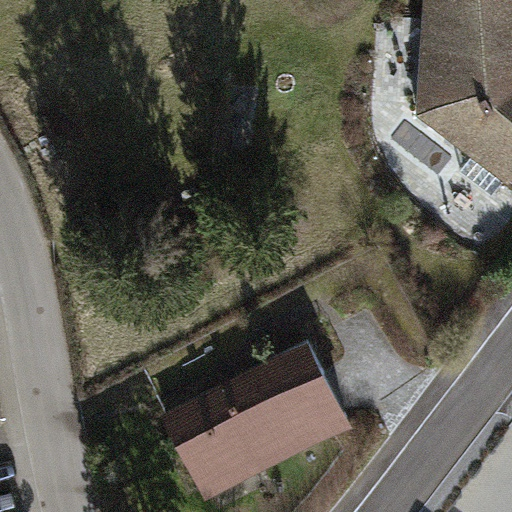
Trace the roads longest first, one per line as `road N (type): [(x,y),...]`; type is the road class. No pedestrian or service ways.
road 1 (residential): [(70,511),(9,192),(0,182)]
road 2 (residential): [(511,350),(375,511)]
